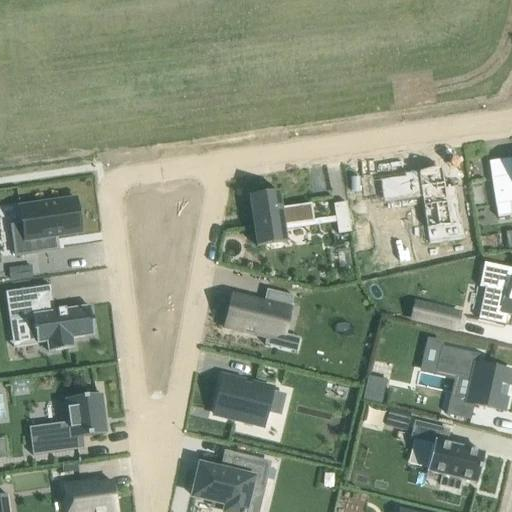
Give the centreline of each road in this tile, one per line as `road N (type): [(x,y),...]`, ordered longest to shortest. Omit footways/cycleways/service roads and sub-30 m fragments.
road 1 (residential): [(215,163),(133,175),(115,187),(144,434),(164,441)]
road 2 (residential): [(215,163),(511,119)]
road 3 (residential): [(164,441),(215,163)]
